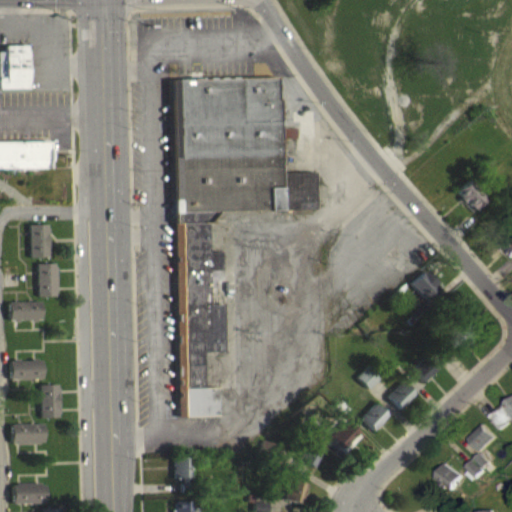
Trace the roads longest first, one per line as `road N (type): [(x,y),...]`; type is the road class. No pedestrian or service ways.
road 1 (primary): [(99,0),(113,511)]
road 2 (residential): [(261,0),(342,120),(511,317)]
road 3 (residential): [(511,352),(373,477),(350,511)]
